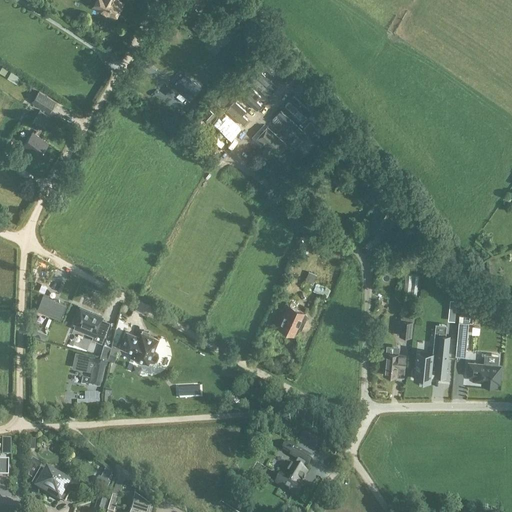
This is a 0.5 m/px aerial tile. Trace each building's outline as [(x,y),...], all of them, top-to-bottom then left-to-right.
[(95,0),(91,8),(115,21),(125,3),(119,0),(95,0)] [(205,0),(183,0),(182,2),(192,12),(196,7),(198,10),(207,1),(205,0)] [(234,0),(232,2),(240,12),(237,15),(249,29),(251,27),(253,30),(257,26),(255,23),(257,21),(240,1),(240,0),(234,0)] [(266,48),(270,52),(274,48),(270,43),(266,48)] [(259,61),(281,81),(290,73),(267,52),(259,61)] [(258,65),(254,61),(247,69),(251,73),(258,65)] [(21,76),(3,65),(0,69),(0,72),(17,83),(21,76)] [(250,78),(268,95),(276,86),(258,69),(250,78)] [(240,85),(247,78),(242,73),(235,81),(240,85)] [(189,101),(200,87),(185,75),(174,88),(180,92),(186,98),(189,101)] [(260,104),(256,100),(260,96),(246,83),(242,87),(238,92),(256,109),(260,104)] [(229,87),(222,95),(227,99),(234,91),(230,88),(229,87)] [(55,102),(39,92),(32,103),(49,113),(55,102)] [(53,108),(62,112),(68,99),(58,95),(53,108)] [(303,122),(311,113),(293,97),(285,105),(303,122)] [(227,108),(244,123),(247,119),(241,113),(245,109),(235,100),(231,104),(227,108)] [(221,105),(217,101),(209,109),(214,113),(221,105)] [(50,117),(40,111),(32,123),(42,130),(47,122),(50,117)] [(300,130),(280,111),(272,119),(293,138),(300,130)] [(213,121),(232,138),(235,134),(229,128),(232,124),(222,115),(219,119),(217,117),(213,121)] [(308,134),(315,127),(310,122),(304,130),(308,134)] [(266,126),(257,136),(278,155),(287,145),(266,126)] [(33,132),(24,145),(39,156),(49,143),(33,132)] [(298,136),(291,144),(296,148),(295,148),(296,149),(300,152),(306,145),(302,141),(303,140),(298,136)] [(287,158),(291,161),(298,153),(294,150),(289,146),(282,154),(278,158),(283,162),(287,158)] [(357,166),(347,154),(341,159),(351,171),(357,166)] [(46,182),(49,176),(35,169),(32,175),(46,182)] [(385,197),(398,209),(405,202),(392,191),(391,192),(380,179),(374,185),(385,197)] [(384,229),(388,223),(387,221),(395,209),(384,202),(380,208),(368,225),(379,233),(382,228),(384,229)] [(316,276),(309,272),(303,287),(311,290),(312,288),(314,289),(313,291),(327,297),(330,290),(317,284),(316,284),(314,283),(313,283),(316,276)] [(42,293),(36,308),(58,317),(65,302),(42,293)] [(298,334),(299,331),(301,330),(307,317),(307,315),(303,313),(304,312),(290,306),(279,328),(293,335),(294,334),(295,334),(298,334)] [(92,339),(101,343),(106,332),(98,328),(102,317),(80,308),(74,323),(76,324),(74,328),(93,336),(92,339)] [(414,315),(401,314),(399,336),(410,337),(412,322),(414,322),(414,315)] [(458,339),(457,357),(464,358),(466,340),(468,323),(460,322),(458,339)] [(34,329),(32,335),(44,340),(47,334),(34,329)] [(64,330),(61,336),(75,342),(77,337),(64,330)] [(157,360),(159,357),(158,353),(154,350),(158,340),(141,333),(140,338),(127,333),(120,348),(133,353),(131,358),(134,359),(137,362),(141,363),(145,363),(148,365),(149,362),(154,362),(157,360)] [(432,355),(416,353),(416,356),(414,376),(414,379),(419,379),(418,380),(421,380),(421,379),(426,380),(426,377),(431,378),(432,368),(435,368),(435,366),(447,368),(450,337),(446,336),(438,336),(438,340),(434,339),(432,355)] [(111,347),(104,345),(100,357),(108,359),(111,347)] [(396,377),(397,366),(404,366),(405,356),(399,355),(386,353),(385,355),(382,356),(379,358),(378,361),(379,364),(381,367),(384,368),(383,375),(396,377)] [(100,388),(106,363),(94,360),(88,386),(100,388)] [(474,380),(482,380),(482,385),(496,386),(496,382),(498,382),(500,366),(498,366),(498,362),(484,360),(484,365),(477,364),(469,363),(468,376),(475,377),(474,380)] [(189,388),(178,388),(179,398),(189,398),(189,388)] [(2,439),(2,456),(11,456),(11,439),(2,439)] [(285,489),(285,490),(286,489),(289,491),(288,492),(289,492),(289,491),(297,496),(303,487),(299,485),(301,482),(302,483),(302,482),(304,479),(305,479),(304,478),(307,474),(303,471),(307,464),(308,465),(313,458),(296,447),(291,455),(299,459),(295,466),(294,465),(293,466),(292,466),(292,467),(288,473),(287,473),(288,474),(286,477),(282,474),(277,483),(285,488),(285,489)] [(272,453),(263,466),(271,471),(279,458),(272,453)] [(41,465),(33,460),(31,464),(31,467),(38,471),(41,465)] [(0,477),(8,477),(9,461),(0,461),(0,477)] [(40,491),(48,495),(58,477),(47,471),(46,473),(40,470),(33,483),(42,488),(40,491)] [(83,485),(72,478),(69,483),(58,477),(48,495),(55,499),(57,497),(66,502),(70,494),(76,498),(83,485)] [(111,483),(98,477),(95,485),(107,491),(111,483)] [(149,511),(151,509),(147,508),(148,506),(149,505),(139,498),(135,495),(132,503),(134,504),(131,511),(149,511)] [(115,510),(118,498),(112,496),(109,508),(115,510)] [(94,511),(97,511),(102,511),(105,504),(98,501),(94,511)]
